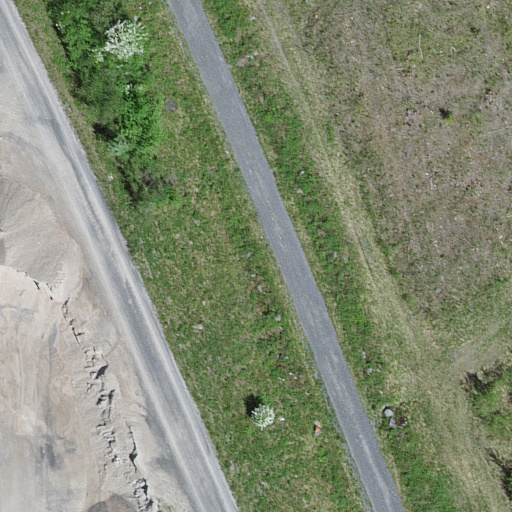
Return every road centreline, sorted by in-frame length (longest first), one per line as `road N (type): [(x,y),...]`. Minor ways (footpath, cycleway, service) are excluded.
road 1 (track): [(0,5),(142,297),(226,511)]
road 2 (track): [(387,511),(223,78),(183,0)]
